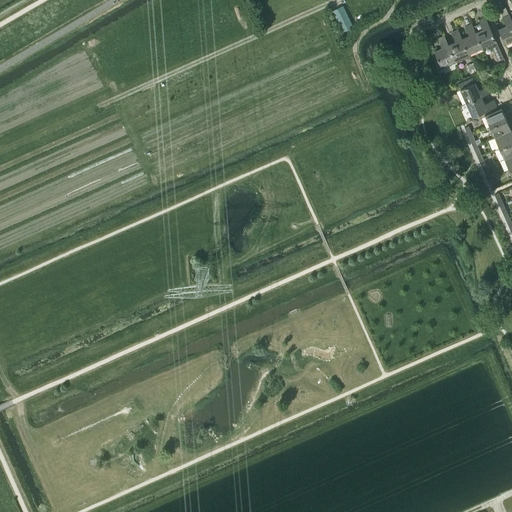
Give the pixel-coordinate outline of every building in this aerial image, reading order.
[(511,40),(511,20),(509,13),(502,16),(506,25),(498,29),(505,44),(511,40)] [(471,23),(482,47),(496,41),(486,17),(479,20),(483,29),(476,32),(472,23),(471,23)] [(468,54),(482,47),(471,23),(465,26),(469,35),(462,38),(458,29),(468,54)] [(470,56),(468,54),(458,29),(451,32),(455,41),(448,44),(445,35),(444,36),(456,63),(470,56)] [(442,69),(456,63),(444,36),(438,38),(441,47),(434,50),(442,69)] [(487,86),(478,90),(473,77),(458,84),(466,103),(490,92),(487,86)] [(466,103),(473,117),(497,106),(493,99),(484,103),(481,97),(490,93),(490,92),(466,103)] [(490,126),(507,119),(504,112),(507,111),(505,107),(502,108),(485,115),(490,126)] [(495,137),(511,129),(511,122),(509,124),(507,119),(490,126),(495,137)] [(468,136),(473,134),(469,126),(464,127),(468,136)] [(500,148),(511,142),(511,129),(495,137),(500,148)] [(473,147),(477,145),(473,134),(468,136),(473,147)] [(504,158),(511,155),(511,142),(500,148),(504,158)] [(478,158),(482,156),(477,145),(473,147),(478,158)] [(483,168),(487,166),(482,156),(478,158),(483,168)] [(487,179),(492,177),(487,166),(483,168),(487,179)] [(492,177),(487,179),(492,190),(497,188),(492,177)] [(499,206),(504,204),(499,192),(494,194),(499,206)] [(504,216),(508,214),(504,204),(499,206),(504,216)]
